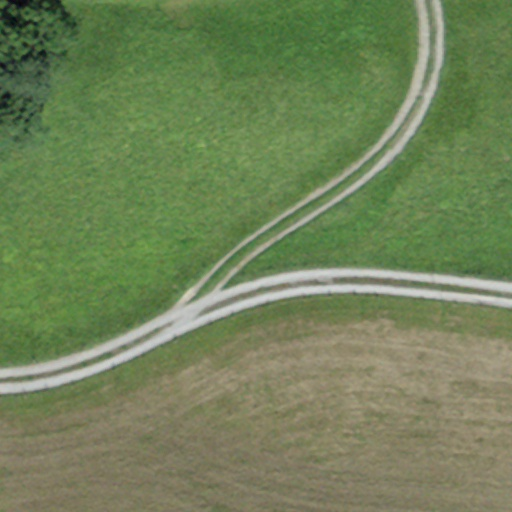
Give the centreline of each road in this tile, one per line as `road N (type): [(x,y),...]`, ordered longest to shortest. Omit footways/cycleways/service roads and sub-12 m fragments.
road 1 (track): [(511,278),(426,263),(315,261),(207,291),(102,345),(0,365)]
road 2 (track): [(207,291),(287,209),(362,164),(416,81),(418,0)]
